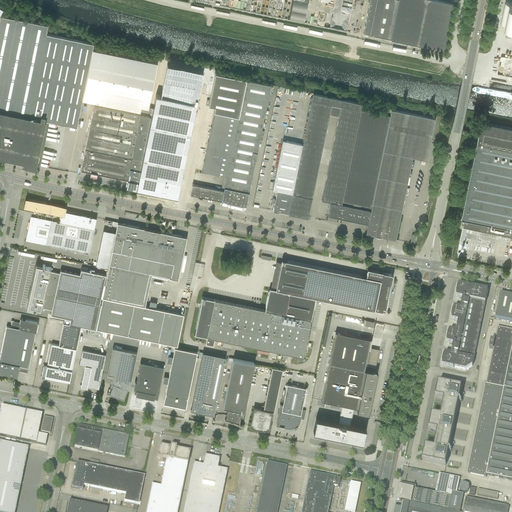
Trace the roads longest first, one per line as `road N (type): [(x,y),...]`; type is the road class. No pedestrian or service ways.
road 1 (tertiary): [(422,265),(13,179)]
road 2 (unknown): [(208,280),(195,291),(190,343),(303,366),(322,311),(212,285)]
road 3 (unclassified): [(450,63),(157,0)]
road 4 (unclassified): [(68,405),(304,453)]
road 5 (tertiary): [(436,228),(482,0)]
road 6 (tertiary): [(394,471),(434,267)]
road 7 (tertiary): [(422,265),(378,468)]
road 8 (unknown): [(0,238),(92,258),(101,223)]
